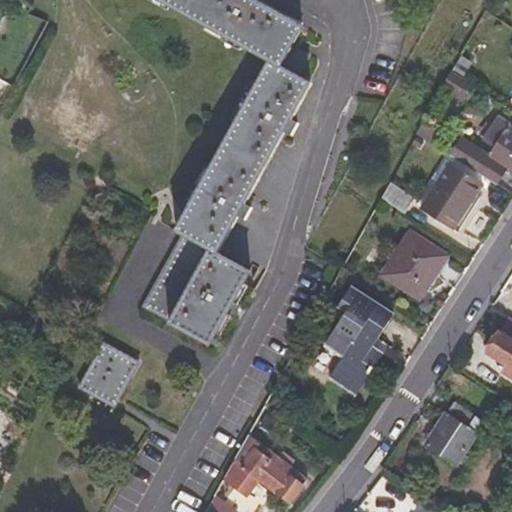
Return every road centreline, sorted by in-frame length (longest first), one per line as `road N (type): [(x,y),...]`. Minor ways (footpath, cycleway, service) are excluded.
road 1 (residential): [(350,0),(359,37),(285,291),(154,511)]
road 2 (residential): [(327,511),(511,245)]
